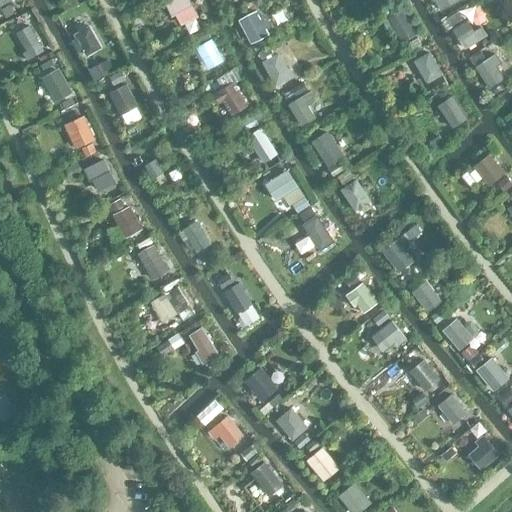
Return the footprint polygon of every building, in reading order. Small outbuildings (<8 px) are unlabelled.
[(186,23),(199,16),(190,0),(170,0),(169,1),(177,14),(180,13),(186,23)] [(434,0),(441,11),(460,0),(434,0)] [(10,5),(2,9),(7,17),(15,13),(10,5)] [(417,35),(402,9),(388,17),(403,43),(417,35)] [(268,33),(257,11),(241,20),(252,42),(268,33)] [(464,17),(463,18),(459,11),(447,18),(466,49),(489,35),(483,24),(474,30),(468,20),(466,22),(464,17)] [(45,50),(30,25),(16,33),(26,52),(24,53),(28,60),(45,50)] [(90,26),(75,35),(87,56),(102,48),(90,26)] [(207,29),(194,35),(198,43),(211,36),(207,29)] [(418,37),(406,44),(410,50),(422,43),(418,37)] [(223,61),(211,39),(196,48),(208,69),(223,61)] [(264,39),(254,44),(257,51),(267,45),(264,39)] [(270,46),(259,52),(263,59),(274,53),(270,46)] [(53,50),(39,58),(42,63),(55,55),(53,50)] [(496,53),(491,57),(487,59),(481,51),(470,58),(490,88),(505,78),(497,67),(502,63),(496,53)] [(293,77),(279,52),(263,62),(276,86),(293,77)] [(442,75),(429,52),(414,60),(427,83),(442,75)] [(52,58),(41,64),(44,69),(55,63),(52,58)] [(102,62),(95,66),(101,77),(109,73),(102,62)] [(73,92),(59,68),(42,77),(56,102),(73,92)] [(122,70),(110,76),(115,85),(126,79),(122,70)] [(248,105),(235,82),(229,72),(217,79),(223,89),(214,95),(219,103),(223,101),(231,115),(248,105)] [(443,76),(430,83),(435,93),(449,85),(443,76)] [(304,81),(293,88),(297,96),(309,89),(304,81)] [(142,114),(129,91),(113,99),(125,123),(142,114)] [(315,100),(310,92),(287,106),(298,125),(313,115),(307,104),(315,100)] [(468,118),(453,95),(438,105),(453,128),(468,118)] [(95,140),(84,115),(65,124),(76,149),(95,140)] [(254,115),(242,122),(247,131),(259,124),(254,115)] [(248,136),(264,162),(278,154),(261,127),(248,136)] [(312,141),(328,167),(342,158),(325,133),(312,141)] [(93,143),(82,148),(86,156),(97,151),(93,143)] [(490,152),(474,165),(489,184),(505,171),(490,152)] [(117,183),(104,158),(84,169),(89,180),(93,179),(99,191),(117,183)] [(343,159),(329,168),(334,176),(347,167),(343,159)] [(79,161),(66,168),(70,178),(83,171),(79,161)] [(166,178),(158,165),(149,171),(156,184),(166,178)] [(349,168),(337,176),(343,184),(354,176),(349,168)] [(287,169),(273,178),(266,183),(277,200),(298,186),(287,169)] [(511,181),(508,176),(499,183),(504,190),(511,183),(511,181)] [(341,190),(356,212),(371,201),(357,179),(341,190)] [(305,196),(293,204),(298,212),(311,205),(305,196)] [(121,198),(109,204),(113,212),(125,205),(121,198)] [(143,229),(130,205),(113,215),(126,239),(143,229)] [(311,206),(300,214),(305,220),(316,213),(311,206)] [(303,223),(320,251),(335,242),(317,214),(303,223)] [(212,243),(198,220),(183,229),(197,252),(212,243)] [(417,224),(407,232),(411,239),(421,231),(417,224)] [(150,237),(138,244),(141,249),(153,242),(150,237)] [(412,260),(396,239),(382,250),(399,271),(412,260)] [(169,270),(154,244),(138,254),(153,280),(169,270)] [(214,256),(207,259),(211,266),(217,262),(214,256)] [(356,272),(347,279),(352,286),(361,280),(356,272)] [(229,273),(218,280),(223,288),(234,281),(229,273)] [(412,291),(428,311),(442,300),(426,280),(412,291)] [(253,304),(240,282),(224,292),(237,313),(253,304)] [(363,282),(346,295),(355,307),(358,305),(363,313),(378,302),(363,282)] [(195,313),(178,286),(169,293),(172,298),(169,300),(183,321),(195,313)] [(385,309),(374,318),(379,326),(390,317),(385,309)] [(439,309),(432,316),(437,323),(445,317),(439,309)] [(442,329),(459,350),(474,337),(457,317),(442,329)] [(391,320),(371,336),(384,352),(395,343),(398,347),(407,339),(391,320)] [(196,352),(203,364),(219,354),(202,326),(189,335),(198,350),(196,352)] [(170,339),(158,347),(163,356),(175,348),(170,339)] [(471,344),(461,351),(468,360),(478,352),(471,344)] [(479,353),(470,360),(475,367),(484,360),(479,353)] [(476,369),(493,390),(509,377),(492,356),(476,369)] [(410,371),(426,391),(441,379),(424,359),(410,371)] [(245,380),(263,400),(278,387),(260,367),(245,380)] [(511,390),(511,388),(500,398),(506,406),(511,402),(511,390)] [(16,412),(2,391),(0,392),(0,421),(1,422),(16,412)] [(423,391),(413,399),(419,407),(429,399),(423,391)] [(279,393),(270,401),(274,406),(283,398),(279,393)] [(438,404),(453,424),(468,413),(452,393),(438,404)] [(217,396),(197,413),(210,428),(229,411),(217,396)] [(275,420),(292,441),(309,427),(291,406),(275,420)] [(424,408),(413,416),(418,423),(429,415),(424,408)] [(228,415),(213,428),(208,432),(213,439),(219,434),(229,447),(244,434),(228,415)] [(465,421),(455,429),(460,436),(471,427),(465,421)] [(305,432),(295,441),(301,448),(311,439),(305,432)] [(478,446),(468,455),(482,470),(500,454),(483,435),(475,442),(478,446)] [(314,439),(306,446),(311,452),(320,445),(314,439)] [(251,444),(241,453),(247,460),(258,452),(251,444)] [(452,446),(442,454),(447,460),(457,453),(452,446)] [(307,459),(324,481),(339,468),(323,447),(307,459)] [(255,455),(249,461),(253,466),(259,461),(255,455)] [(250,472),(269,496),(284,485),(265,461),(250,472)] [(35,477),(44,490),(53,503),(70,491),(54,464),(35,477)] [(338,495),(351,511),(359,511),(372,502),(355,481),(338,495)]
